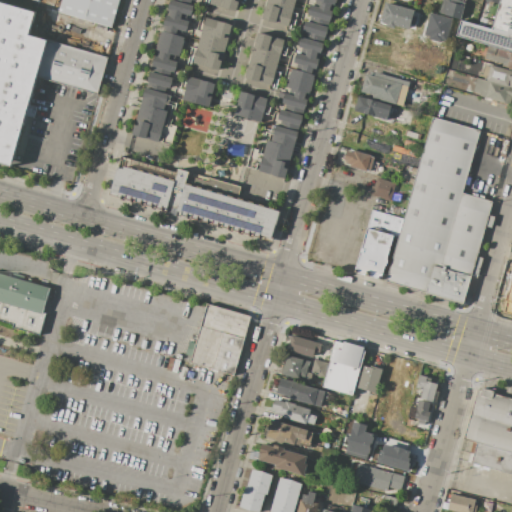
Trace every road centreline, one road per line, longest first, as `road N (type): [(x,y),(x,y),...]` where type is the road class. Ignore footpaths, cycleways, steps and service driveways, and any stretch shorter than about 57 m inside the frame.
road 1 (primary): [(511,341),(0,193)]
road 2 (primary): [(0,221),(511,368)]
road 3 (residential): [(218,511),(363,0)]
road 4 (residential): [(426,511),(511,213)]
road 5 (residential): [(84,218),(145,0)]
